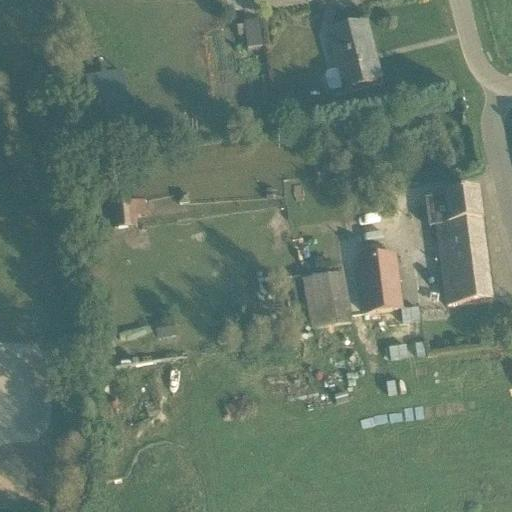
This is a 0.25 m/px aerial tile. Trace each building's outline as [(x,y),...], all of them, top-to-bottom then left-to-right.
[(379,90),(366,32),(324,41),(333,78),(323,81),(328,101),(379,90)] [(106,131),(161,125),(155,77),(85,85),(92,148),(108,146),(106,131)] [(493,307),(481,200),(425,207),(428,234),(434,233),(444,313),(493,307)] [(403,318),(397,262),(358,267),(365,322),(403,318)] [(342,280),(301,287),(309,337),(351,330),(342,280)]
